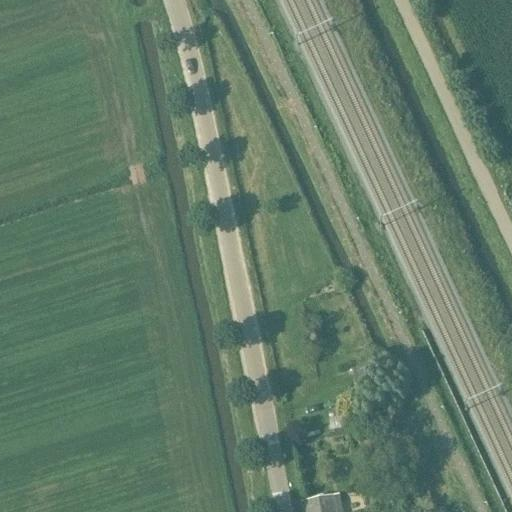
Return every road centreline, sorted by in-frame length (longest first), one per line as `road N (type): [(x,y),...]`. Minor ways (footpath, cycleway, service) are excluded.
road 1 (tertiary): [(284,511),(173,0)]
road 2 (unclassified): [(511,236),(401,0)]
